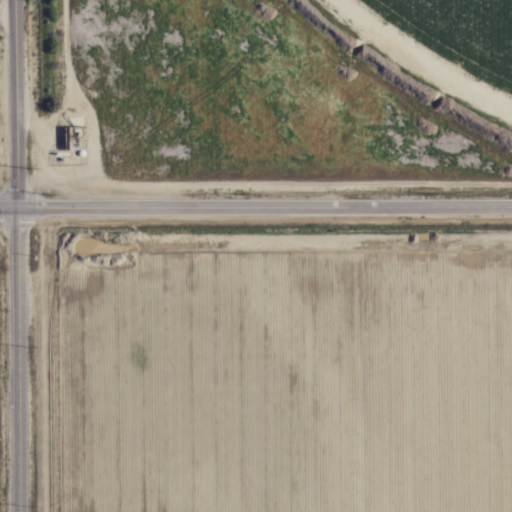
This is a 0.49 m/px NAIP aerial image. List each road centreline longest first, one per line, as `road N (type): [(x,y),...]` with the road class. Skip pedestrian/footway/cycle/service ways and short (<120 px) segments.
road 1 (tertiary): [(17,210),(511,209)]
road 2 (tertiary): [(18,511),(17,210)]
road 3 (secondary): [(17,210),(13,0)]
